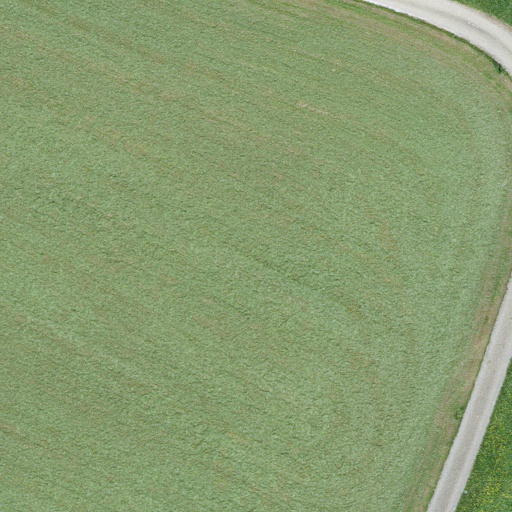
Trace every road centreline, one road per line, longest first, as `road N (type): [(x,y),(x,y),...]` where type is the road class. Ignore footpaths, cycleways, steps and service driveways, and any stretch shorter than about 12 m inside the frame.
road 1 (track): [(441,511),(511,319)]
road 2 (track): [(511,51),(395,0)]
